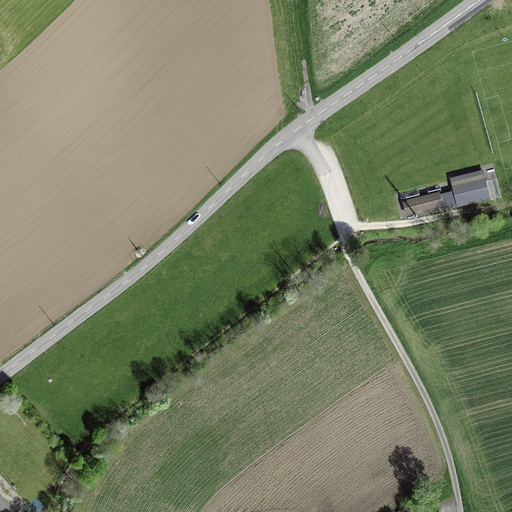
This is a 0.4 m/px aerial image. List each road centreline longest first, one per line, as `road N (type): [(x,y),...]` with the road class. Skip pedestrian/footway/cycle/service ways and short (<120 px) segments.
road 1 (residential): [(460,511),(431,408),(353,265),(319,167),(296,129)]
road 2 (tertiary): [(0,376),(115,290),(296,129)]
road 3 (tertiary): [(296,129),(476,0)]
road 4 (track): [(342,237),(511,205)]
